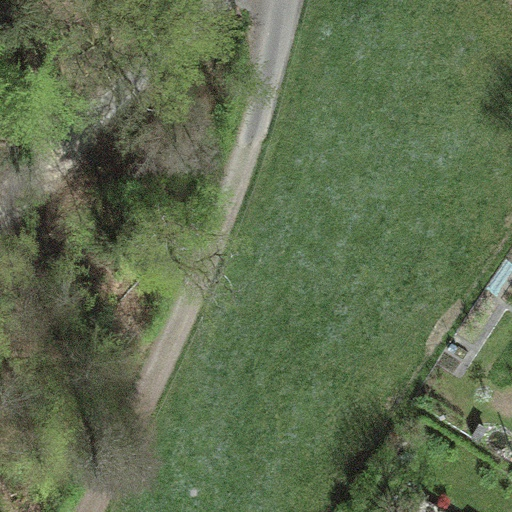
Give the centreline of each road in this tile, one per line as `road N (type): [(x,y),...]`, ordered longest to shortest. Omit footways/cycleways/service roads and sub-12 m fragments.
road 1 (track): [(87,511),(255,165),(292,0)]
road 2 (track): [(0,212),(217,0)]
